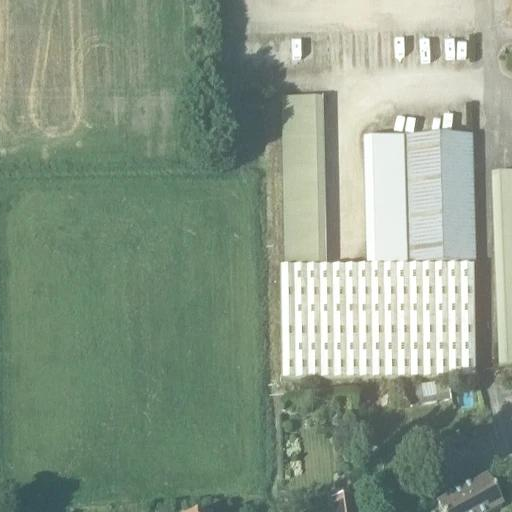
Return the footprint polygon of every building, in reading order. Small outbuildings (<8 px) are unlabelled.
[(280,99),(284,257),(325,256),(322,98),(280,99)] [(475,266),(471,136),(406,138),(409,267),(475,266)] [(511,173),(489,174),(494,367),(507,367),(507,357),(511,356),(511,173)] [(284,271),(279,271),(281,384),(475,380),(473,268),(409,269),(370,270),(317,270),(284,271)] [(450,444),(428,455),(452,497),(437,505),(440,511),(495,511),(502,509),(486,479),(474,485),(469,477),(477,473),(465,453),(457,457),(450,444)] [(332,500),(333,511),(354,511),(353,497),(332,500)]
